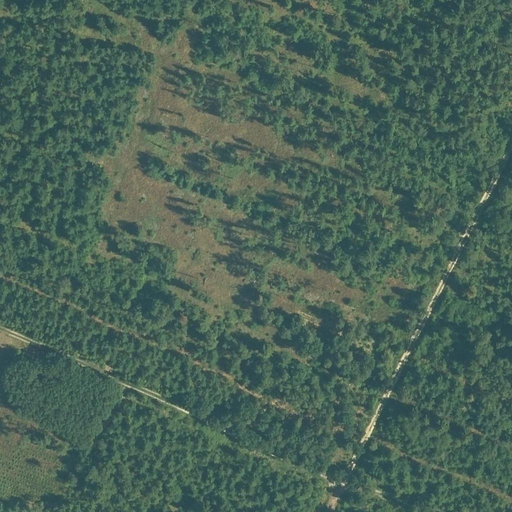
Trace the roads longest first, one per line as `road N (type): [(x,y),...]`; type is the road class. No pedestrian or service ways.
road 1 (track): [(0,334),(417,511)]
road 2 (track): [(333,511),(511,137)]
